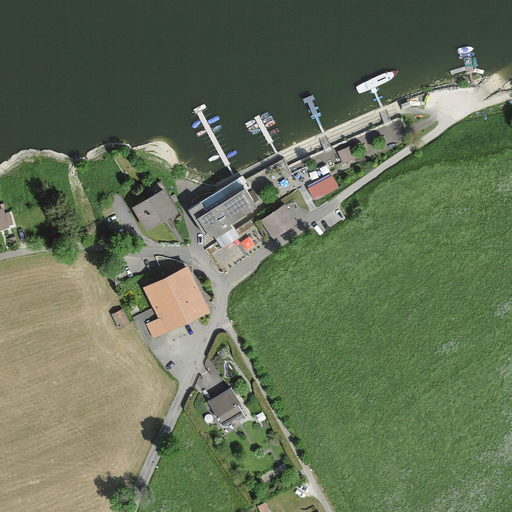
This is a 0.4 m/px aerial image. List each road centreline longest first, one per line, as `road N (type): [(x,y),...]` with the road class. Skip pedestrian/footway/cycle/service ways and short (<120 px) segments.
road 1 (unclassified): [(220,297),(201,265),(157,249),(0,256)]
road 2 (unclassified): [(220,297),(329,511)]
road 3 (unclassified): [(131,511),(220,297)]
